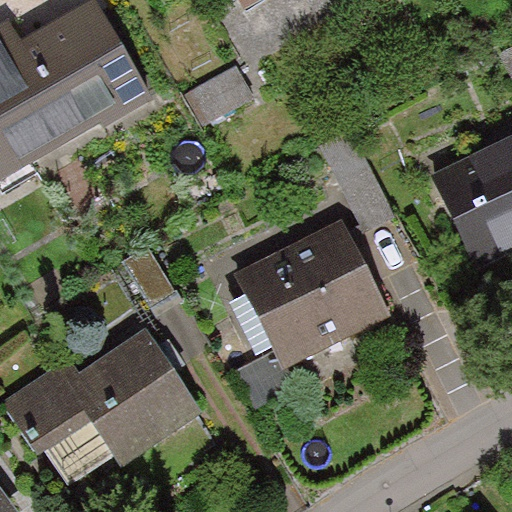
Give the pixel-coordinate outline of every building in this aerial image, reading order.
[(10,26),(0,31),(0,104),(19,138),(41,125),(53,145),(97,119),(104,131),(154,102),(100,10),(26,53),(10,26)] [(236,73),(198,93),(209,114),(247,94),(236,73)] [(0,177),(32,159),(19,138),(0,104),(0,177)] [(355,132),(324,148),(365,231),(396,216),(355,132)] [(511,145),(439,180),(479,263),(511,247),(511,145)] [(344,232),(244,282),(283,359),(383,309),(344,232)] [(148,250),(128,263),(157,306),(177,293),(148,250)] [(81,405),(32,436),(41,451),(48,447),(71,482),(114,455),(119,462),(199,411),(157,345),(76,397),(81,405)] [(60,374),(12,407),(32,436),(81,405),(76,397),(60,374)] [(0,511),(8,511),(0,500),(0,511)]
